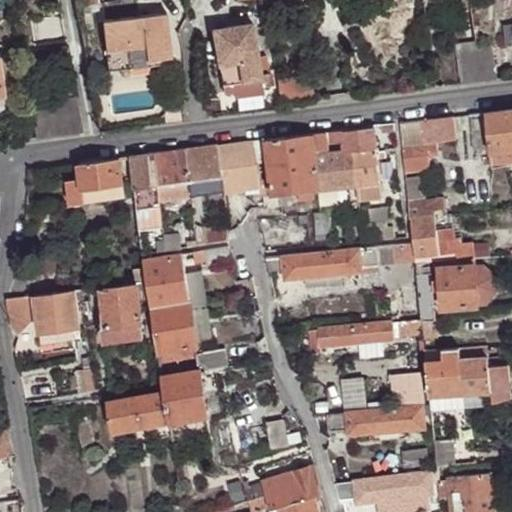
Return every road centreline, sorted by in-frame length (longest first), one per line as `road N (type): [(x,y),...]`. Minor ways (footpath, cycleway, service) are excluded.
road 1 (residential): [(97,142),(511,93)]
road 2 (residential): [(256,252),(285,381),(307,419),(334,511)]
road 3 (residential): [(30,511),(0,323)]
road 4 (residential): [(66,0),(97,142)]
road 5 (residential): [(0,283),(13,160)]
